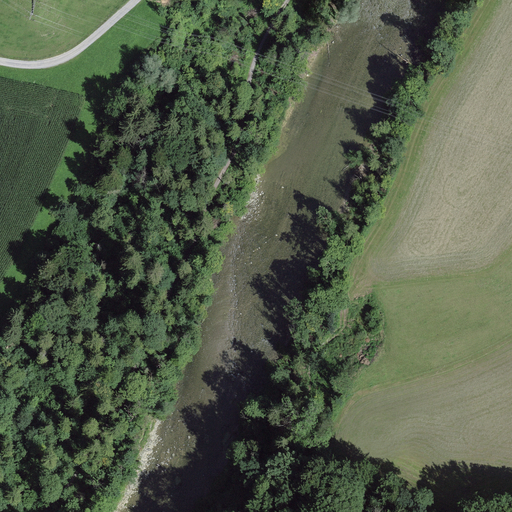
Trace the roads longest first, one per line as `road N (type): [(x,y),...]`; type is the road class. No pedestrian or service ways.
road 1 (track): [(44,511),(118,408),(203,242),(291,0)]
road 2 (track): [(135,0),(56,62),(0,60)]
